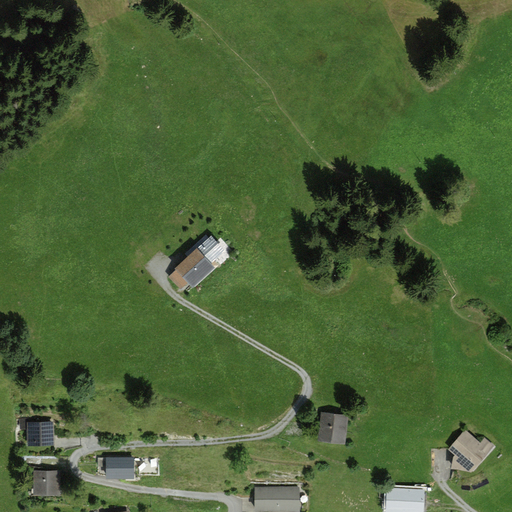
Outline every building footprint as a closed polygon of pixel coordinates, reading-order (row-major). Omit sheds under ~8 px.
[(220,234),(171,275),(185,292),(234,251),(220,234)] [(325,412),(324,438),(353,440),(354,414),(325,412)] [(57,420),(31,422),(33,444),(58,441),(57,420)] [(490,440),(486,446),(470,432),(456,449),(462,454),(460,467),(480,472),(500,448),(490,440)] [(132,458),(107,458),(107,477),(132,477),(132,458)] [(65,493),(63,469),(38,471),(40,495),(65,493)] [(302,486),(257,488),(258,508),(303,506),(302,486)] [(431,509),(432,490),(396,489),(396,508),(431,509)]
